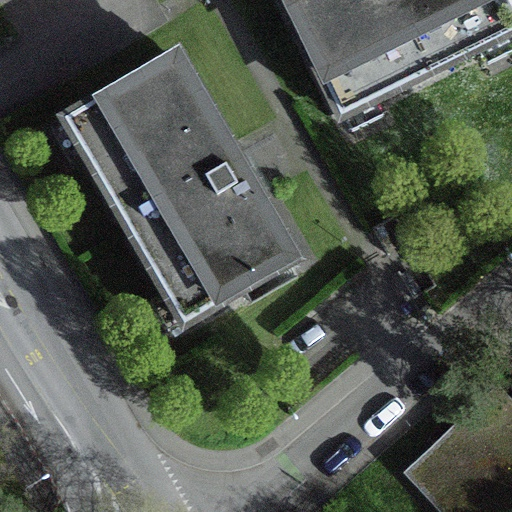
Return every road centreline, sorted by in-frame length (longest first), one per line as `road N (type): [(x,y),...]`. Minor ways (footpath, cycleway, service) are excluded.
road 1 (residential): [(240,511),(511,279)]
road 2 (residential): [(0,280),(146,511)]
